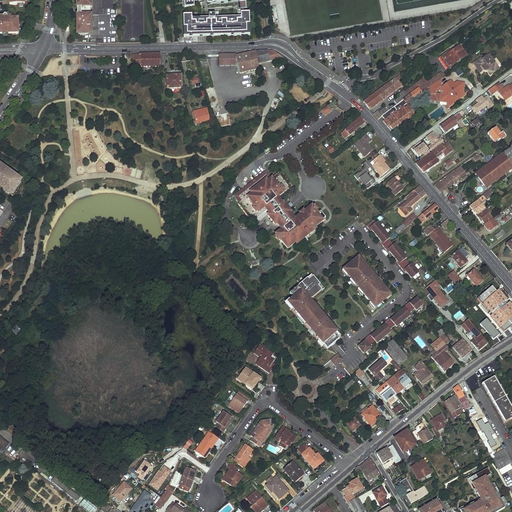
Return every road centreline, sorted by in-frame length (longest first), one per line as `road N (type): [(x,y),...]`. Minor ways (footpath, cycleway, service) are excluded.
road 1 (residential): [(339,91),(511,285)]
road 2 (residential): [(350,468),(262,402),(213,467),(209,498)]
road 3 (residential): [(41,48),(245,46)]
road 4 (residential): [(339,91),(498,0)]
road 5 (residential): [(370,451),(511,340)]
road 6 (unknown): [(395,148),(511,62)]
